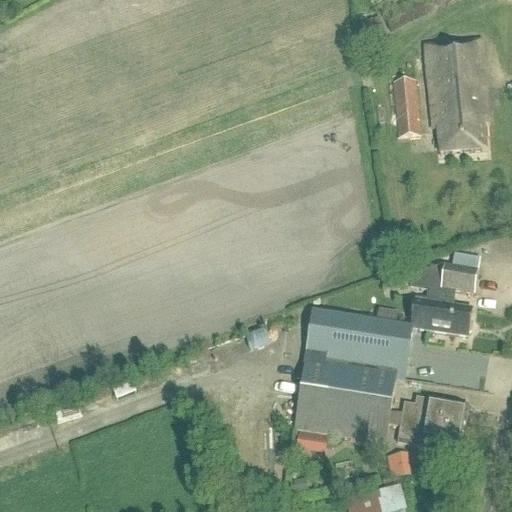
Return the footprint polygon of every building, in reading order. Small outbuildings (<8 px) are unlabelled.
[(419,0),(382,18),(391,37),(437,15),(461,0),(419,0)] [(360,26),(369,61),(391,55),(384,29),(380,20),(360,26)] [(485,129),(490,128),(482,44),(425,50),(434,134),(438,133),(441,159),(488,154),(485,129)] [(417,85),(394,88),(400,140),(422,138),(417,85)] [(305,370),(396,384),(405,385),(413,333),(469,342),(473,315),(453,312),(456,296),(475,299),(481,262),(455,259),(453,271),(445,270),(422,277),(422,281),(413,280),(411,293),(429,295),(427,304),(417,303),(412,332),(314,317),(305,370)] [(386,448),(396,384),(305,370),(295,434),(386,448)] [(420,411),(405,408),(398,448),(420,452),(422,445),(462,453),(469,412),(421,404),(420,411)] [(345,503),(347,511),(407,511),(401,488),(345,503)]
